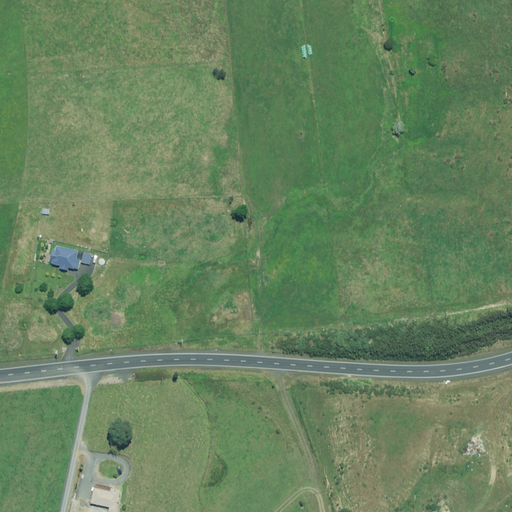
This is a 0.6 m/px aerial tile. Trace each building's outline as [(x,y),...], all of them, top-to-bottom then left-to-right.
[(53,250),(50,263),(60,266),(60,268),(68,270),(69,267),(78,269),(81,260),(77,259),(79,251),(56,245),(55,251),(53,250)] [(93,255),(84,253),(82,262),(91,264),(93,255)] [(109,511),(117,511),(121,495),(122,495),(122,490),(117,489),(116,492),(95,488),(92,503),(110,507),(109,511)] [(78,511),(80,503),(73,502),(70,511),(78,511)] [(78,511),(85,511),(88,503),(81,502),(80,503),(78,511)]
